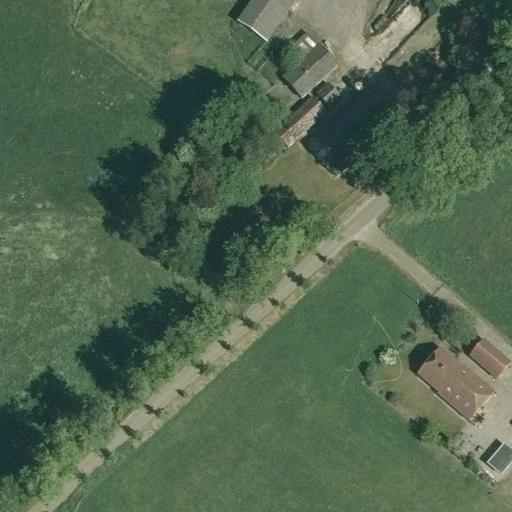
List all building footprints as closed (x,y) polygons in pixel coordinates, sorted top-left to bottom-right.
[(298,0),(255,0),(239,23),(269,42),(298,0)] [(426,14),(434,28),(446,21),(437,7),(426,14)] [(422,21),(402,41),(415,53),(434,33),(422,21)] [(283,78),(303,100),(339,68),(309,34),(292,51),(302,62),(283,78)] [(331,111),(342,100),(328,85),(317,95),(331,111)] [(308,146),(338,178),(396,125),(366,92),(308,146)] [(275,135),(289,149),(327,113),(314,98),(275,135)] [(368,219),(353,239),(366,249),(381,229),(368,219)] [(501,385),(511,372),(511,370),(479,343),(467,355),(501,385)] [(470,422),(495,394),(464,367),(463,368),(442,350),(420,375),(441,394),(440,395),(470,422)]
